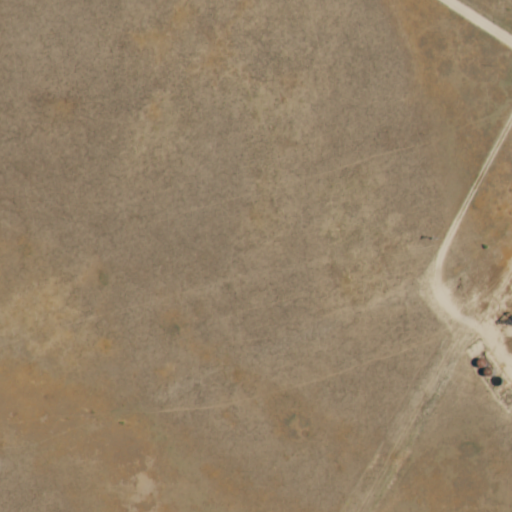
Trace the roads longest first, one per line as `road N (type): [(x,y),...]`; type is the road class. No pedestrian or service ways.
road 1 (track): [(0,359),(511,208)]
road 2 (track): [(511,73),(409,0)]
